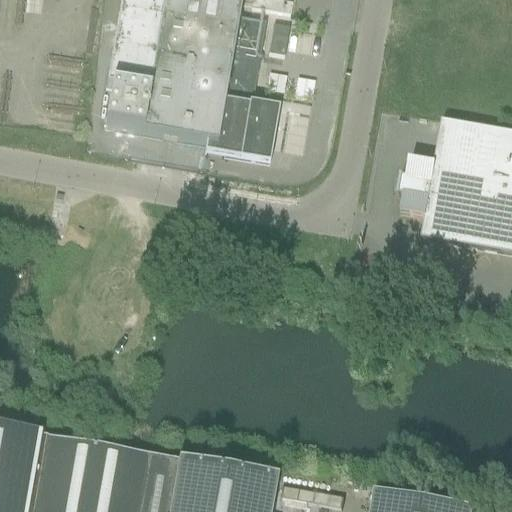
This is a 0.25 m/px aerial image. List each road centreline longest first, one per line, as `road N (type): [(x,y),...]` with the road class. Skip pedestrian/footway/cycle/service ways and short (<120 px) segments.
road 1 (unclassified): [(375,0),(346,177),(327,206),(291,216),(0,163)]
road 2 (unknown): [(78,0),(58,29),(28,43),(27,116)]
